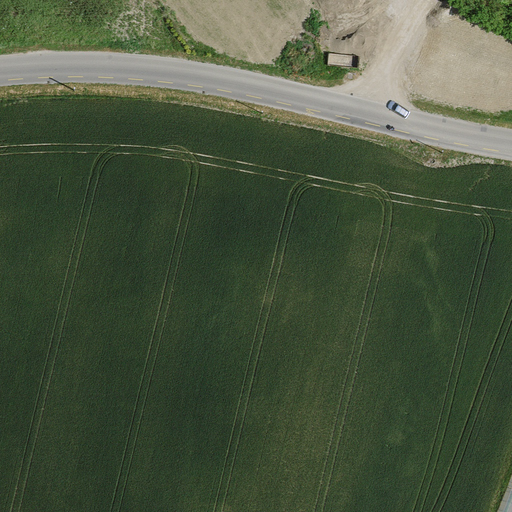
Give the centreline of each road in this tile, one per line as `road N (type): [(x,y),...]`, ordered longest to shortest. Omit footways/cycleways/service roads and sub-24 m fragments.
road 1 (unclassified): [(511,145),(179,75),(81,67),(0,72)]
road 2 (track): [(358,112),(427,0)]
